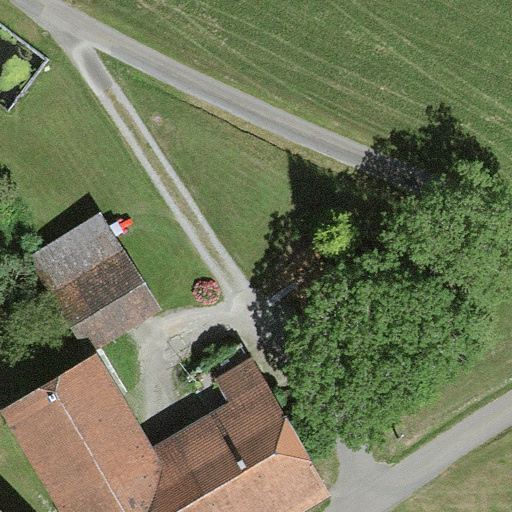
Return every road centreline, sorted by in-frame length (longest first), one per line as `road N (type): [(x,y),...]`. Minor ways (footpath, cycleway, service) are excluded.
road 1 (residential): [(46,0),(192,84),(511,218)]
road 2 (residential): [(511,396),(341,511)]
